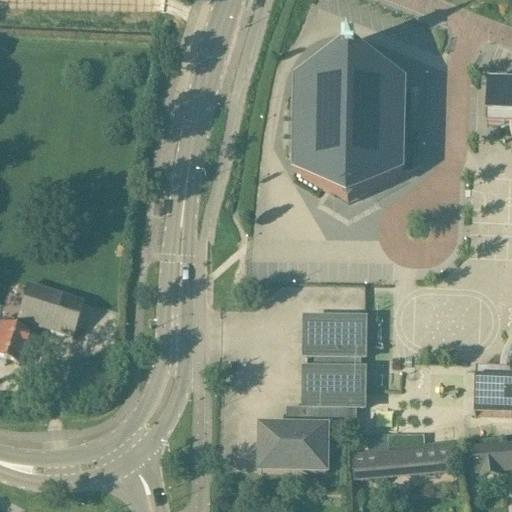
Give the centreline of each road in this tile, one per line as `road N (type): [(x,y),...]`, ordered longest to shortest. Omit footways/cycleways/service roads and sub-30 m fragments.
road 1 (secondary): [(126,447),(149,425),(170,377),(187,163),(229,0)]
road 2 (secondary): [(126,447),(76,471),(0,464)]
